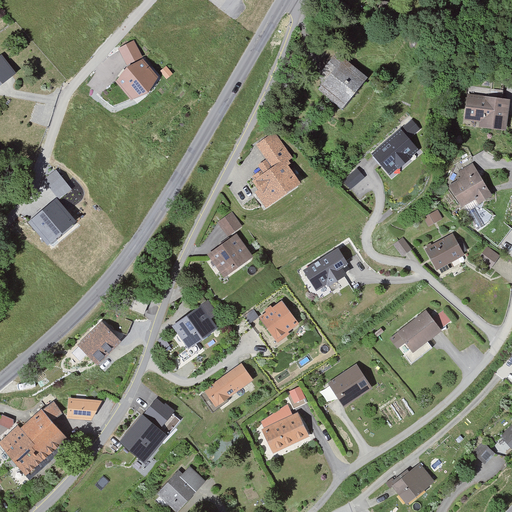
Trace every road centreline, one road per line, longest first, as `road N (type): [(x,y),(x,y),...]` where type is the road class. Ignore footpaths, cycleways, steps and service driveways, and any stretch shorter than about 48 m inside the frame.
road 1 (residential): [(38,511),(126,403),(181,262),(300,16),(291,0)]
road 2 (tertiary): [(0,383),(134,253),(283,0)]
road 3 (residential): [(313,511),(346,473),(458,391),(511,318)]
road 4 (residential): [(343,511),(434,441),(507,365)]
road 5 (residential): [(10,92),(54,101),(72,90),(151,0)]
